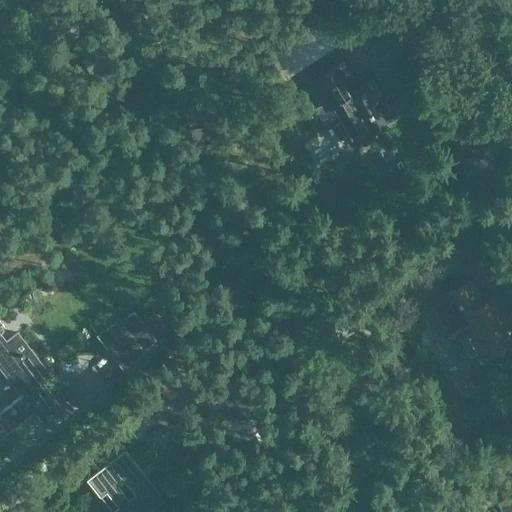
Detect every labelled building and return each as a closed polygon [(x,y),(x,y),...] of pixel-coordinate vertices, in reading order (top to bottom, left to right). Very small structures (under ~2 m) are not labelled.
[(65,42),(86,28),(76,12),(55,26),(65,42)] [(17,27),(11,31),(10,35),(12,38),(16,39),(23,35),(24,31),(21,28),(17,27)] [(103,64),(98,54),(83,61),(89,72),(103,64)] [(396,117),(373,76),(360,84),(347,60),(312,80),(326,104),(330,102),(341,121),(339,122),(351,143),(357,145),(364,144),(370,141),(375,135),(376,128),(396,117)] [(178,127),(177,151),(203,153),(204,128),(178,127)] [(230,232),(245,222),(239,211),(223,221),(230,232)] [(470,280),(435,300),(427,304),(444,333),(452,335),(459,331),(461,324),(468,325),(486,356),(489,359),(493,362),(497,363),(505,361),(510,355),(511,351),(511,346),(509,342),(511,340),(511,322),(496,295),(483,303),(470,280)] [(119,319),(97,335),(123,370),(145,353),(129,332),(142,322),(133,310),(120,321),(119,319)] [(0,320),(0,367),(22,395),(0,412),(0,436),(34,410),(41,419),(59,405),(41,382),(50,375),(18,333),(6,342),(0,333),(0,330),(4,326),(0,320)] [(157,407),(188,379),(174,362),(142,390),(157,407)] [(152,511),(151,510),(161,502),(152,491),(155,488),(137,464),(134,467),(123,452),(87,480),(101,497),(107,493),(118,507),(112,511),(152,511)] [(511,511),(511,495),(507,499),(499,503),(504,511),(511,511)]
